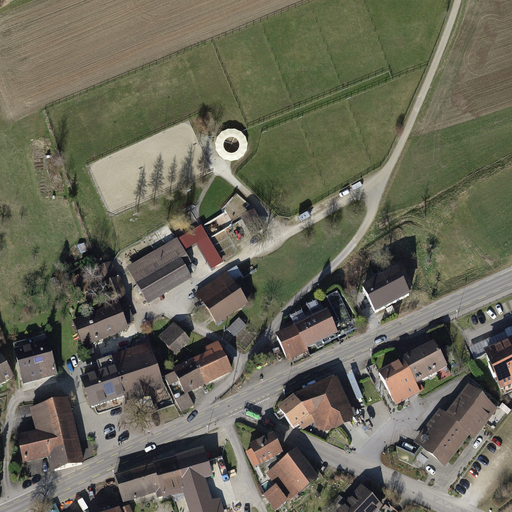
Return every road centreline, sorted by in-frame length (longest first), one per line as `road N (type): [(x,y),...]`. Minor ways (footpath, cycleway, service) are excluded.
road 1 (primary): [(511,278),(245,398)]
road 2 (track): [(378,195),(351,197),(159,307),(128,337)]
road 3 (primary): [(245,398),(10,511)]
road 4 (track): [(358,239),(459,0)]
road 5 (unclassified): [(455,511),(273,426),(245,398)]
road 6 (track): [(199,145),(209,140),(222,173),(287,234)]
